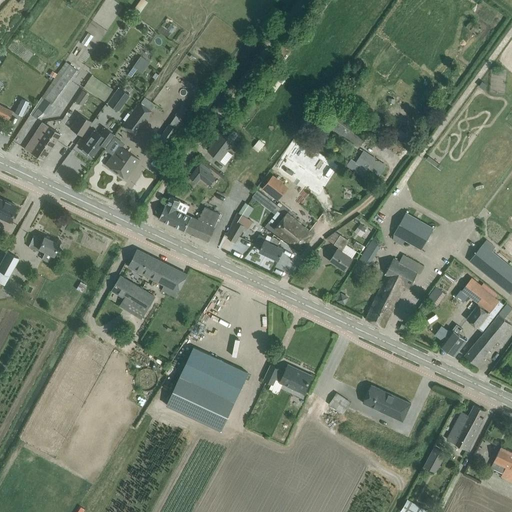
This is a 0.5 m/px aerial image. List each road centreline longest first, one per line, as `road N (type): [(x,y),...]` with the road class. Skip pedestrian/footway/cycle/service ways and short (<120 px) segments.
road 1 (tertiary): [(511,401),(140,228)]
road 2 (unclassified): [(140,228),(307,0)]
road 3 (tertiary): [(140,228),(0,162)]
